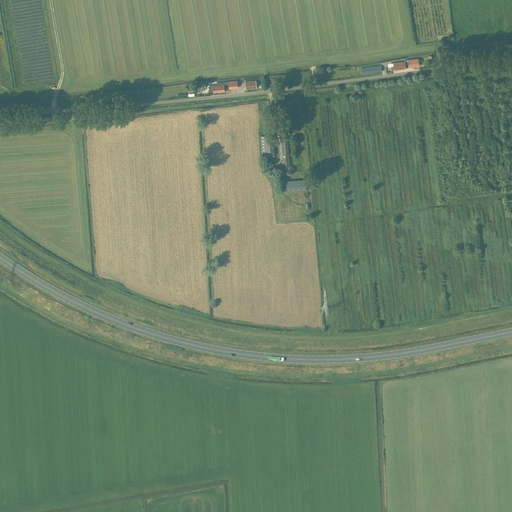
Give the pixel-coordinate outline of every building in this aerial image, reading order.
[(419,65),(418,59),(408,60),(405,60),(405,62),(394,63),(394,66),(391,66),(392,70),(406,68),(406,67),(409,66),(409,67),(419,65)] [(381,65),(361,68),(362,74),(368,73),(368,74),(379,72),(382,71),(381,65)] [(215,83),(215,85),(209,86),(209,92),(213,92),(224,91),(229,90),(229,88),(237,88),(237,80),(228,81),(228,82),(215,83)] [(245,81),(246,89),(256,88),(255,80),(245,81)] [(275,134),(262,135),(263,157),(276,156),(275,134)] [(283,167),(287,167),(287,170),(290,170),(290,166),(287,134),(281,134),(283,160),(281,160),(282,165),(283,165),(283,167)] [(308,179),(286,180),(287,191),(308,190),(308,179)]
